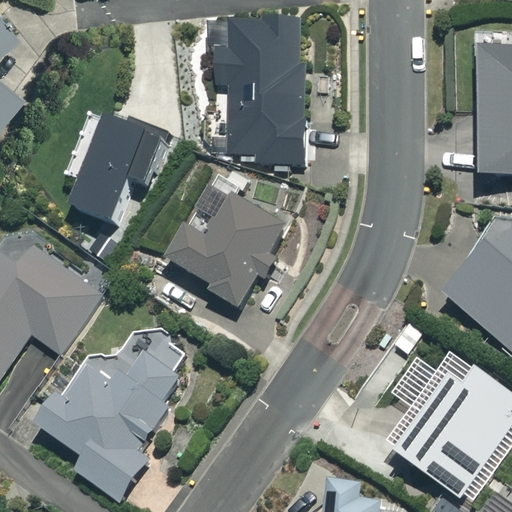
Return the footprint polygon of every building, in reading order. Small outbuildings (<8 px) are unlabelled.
[(0,138),(22,101),(0,84),(0,62),(18,49),(0,24),(0,138)] [(224,58),(225,95),(239,94),(241,164),(312,162),(309,31),(239,32),(239,58),(224,58)] [(511,66),(493,67),(496,195),(511,194),(511,66)] [(84,219),(140,237),(170,146),(114,128),(84,219)] [(288,228),(234,196),(207,241),(187,229),(168,260),(214,287),(210,294),(240,311),(260,277),(265,280),(277,259),(272,255),(288,228)] [(511,236),(452,305),(511,357),(511,236)] [(0,389),(35,338),(71,362),(114,298),(48,253),(31,278),(7,262),(0,272),(0,389)] [(47,438),(135,498),(212,387),(163,353),(132,397),(129,395),(108,381),(85,414),(71,404),(47,438)] [(511,429),(511,397),(475,371),(464,387),(450,377),(396,454),(462,501),(511,429)] [(372,511),(373,495),(343,493),(342,511),(372,511)]
